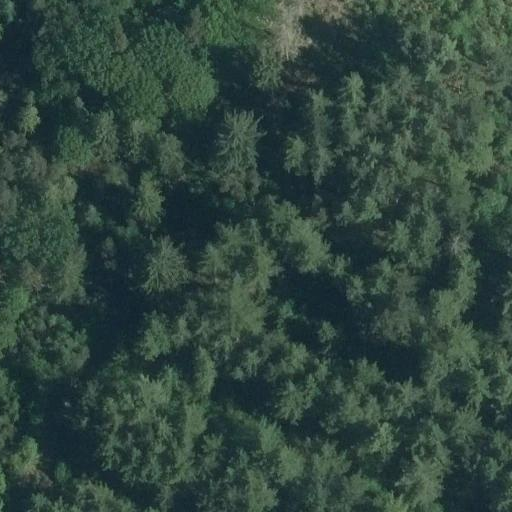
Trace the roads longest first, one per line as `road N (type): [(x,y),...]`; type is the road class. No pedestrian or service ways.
road 1 (track): [(17,511),(196,162),(0,71)]
road 2 (track): [(281,0),(196,162)]
